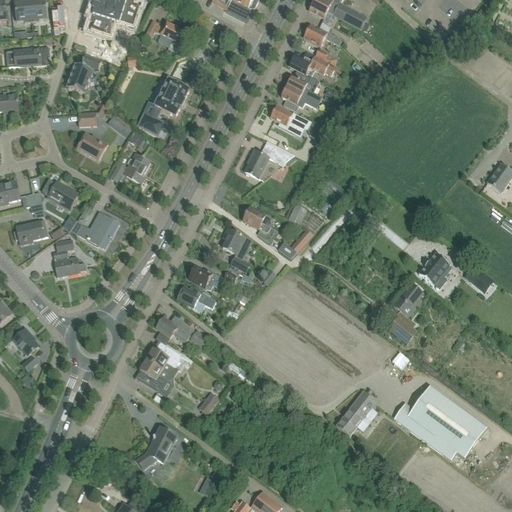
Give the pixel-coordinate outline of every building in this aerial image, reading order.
[(22,0),(23,1),(14,2),(16,24),(25,23),(25,24),(32,24),(29,0),(22,0)] [(29,0),(32,24),(39,23),(39,22),(47,21),(45,0),(29,0)] [(92,11),(89,18),(92,19),(90,25),(90,26),(93,27),(91,32),(91,33),(111,39),(115,26),(120,28),(120,26),(134,30),(140,10),(134,8),(135,6),(134,5),(128,3),(128,1),(125,0),(118,0),(118,1),(114,0),(96,0),(93,11),(92,11)] [(211,0),(226,8),(230,1),(252,12),(253,13),(259,0),(211,0)] [(339,7),(333,4),(324,0),(315,0),(309,13),(324,21),(327,14),(333,18),(341,21),(346,11),(339,8),(339,7)] [(346,11),(341,21),(360,31),(366,19),(340,5),(339,7),(339,8),(346,11)] [(148,32),(146,37),(151,40),(153,37),(155,34),(173,43),(172,46),(171,46),(168,52),(174,55),(177,50),(180,43),(185,34),(167,25),(164,30),(158,27),(159,26),(153,23),(148,32)] [(325,41),(336,46),(339,48),(342,42),(339,40),(327,34),(326,36),(319,32),(310,28),(303,40),(312,45),(320,49),(325,41)] [(136,39),(130,52),(135,55),(142,42),(136,39)] [(7,53),(7,60),(8,70),(49,66),(48,59),(47,50),(7,53)] [(319,51),(316,58),(325,63),(328,56),(319,51)] [(67,90),(77,93),(84,96),(94,71),(98,72),(102,63),(85,57),(82,67),(82,68),(76,66),(67,90)] [(136,58),(127,58),(128,68),(137,67),(136,58)] [(289,67),(290,68),(289,69),(297,72),(306,77),(310,70),(322,77),(324,74),(331,78),(335,70),(315,59),(312,64),(304,59),(302,61),(295,58),(293,63),(291,63),(289,67)] [(390,62),(384,68),(391,74),(397,69),(390,62)] [(289,84),(287,89),(319,105),(322,100),(314,95),(319,85),(310,80),(305,78),(306,77),(297,72),(293,79),(292,78),(291,79),(290,79),(288,83),(289,84)] [(156,109),(151,118),(157,121),(161,112),(175,119),(181,109),(181,110),(185,102),(184,102),(189,92),(168,81),(154,108),(156,109)] [(281,97),(282,98),(281,99),(286,102),(283,108),(296,114),(299,109),(303,110),(305,105),(316,111),(319,105),(287,89),(284,94),(283,94),(281,97)] [(17,96),(7,97),(0,97),(0,113),(8,113),(8,116),(19,115),(17,96)] [(341,109),(347,112),(349,107),(343,104),(341,109)] [(104,107),(98,117),(103,120),(109,110),(104,107)] [(271,119),(270,120),(279,125),(287,129),(285,132),(294,137),(299,128),(307,132),(311,125),(293,115),(292,117),(285,113),(277,109),(274,114),(272,115),(271,118),(271,119)] [(144,115),(138,128),(145,131),(158,137),(164,124),(157,121),(151,118),(144,115)] [(78,117),(78,129),(97,128),(96,116),(78,117)] [(114,119),(108,126),(126,141),(132,133),(114,119)] [(132,136),(127,145),(134,149),(136,145),(134,143),(135,141),(138,135),(135,132),(132,136)] [(138,135),(135,141),(141,145),(145,140),(138,135)] [(99,163),(104,154),(108,146),(97,140),(96,142),(85,136),(77,151),(99,163)] [(258,181),(259,181),(269,160),(284,168),(285,165),(295,157),(276,148),(267,144),(261,156),(254,152),(250,160),(252,161),(245,174),(250,177),(258,181)] [(129,166),(123,176),(124,176),(141,186),(144,181),(142,179),(150,164),(144,161),(145,159),(143,158),(142,160),(139,158),(135,155),(132,161),(130,160),(127,165),(129,166)] [(511,179),(511,174),(501,166),(487,185),(500,195),(511,179)] [(110,180),(117,184),(122,175),(124,172),(117,168),(115,171),(110,180)] [(49,181),(43,191),(51,195),(49,199),(48,200),(47,201),(59,207),(64,210),(69,213),(74,205),(79,197),(57,184),(56,186),(49,181)] [(0,188),(0,204),(8,203),(8,204),(20,201),(16,185),(0,188)] [(43,207),(43,205),(40,195),(34,196),(37,208),(43,207)] [(25,211),(31,209),(36,208),(33,196),(22,199),(25,211)] [(327,205),(322,213),(332,217),(336,209),(327,205)] [(296,206),(288,222),(293,225),(301,209),(296,206)] [(43,207),(31,210),(33,215),(44,213),(43,207)] [(250,210),(243,223),(260,232),(257,236),(268,245),(272,238),(268,236),(271,230),(261,225),(265,217),(259,214),(250,210)] [(102,216),(97,226),(94,224),(91,231),(82,226),(77,236),(101,251),(108,240),(110,241),(119,225),(102,216)] [(17,233),(15,234),(16,240),(19,240),(20,244),(30,242),(32,242),(32,243),(33,243),(44,240),(48,239),(44,222),(40,223),(26,227),(16,229),(17,233)] [(65,232),(55,239),(59,245),(69,238),(65,232)] [(228,240),(223,250),(231,255),(236,257),(239,250),(246,254),(252,243),(244,239),(244,240),(228,232),(225,238),(228,240)] [(284,245),(278,252),(291,262),(296,256),(303,248),(305,246),(299,240),(296,243),(290,251),(284,245)] [(57,255),(53,255),(55,264),(54,264),(57,280),(81,275),(80,274),(86,273),(85,265),(79,266),(78,260),(69,261),(68,259),(69,259),(67,253),(74,252),(73,242),(55,245),(57,255)] [(435,255),(419,276),(433,288),(450,267),(435,255)] [(235,258),(231,266),(246,274),(250,266),(242,262),(235,258)] [(188,282),(197,287),(210,293),(213,288),(219,291),(224,282),(215,277),(206,273),(205,275),(195,270),(188,282)] [(478,271),(468,283),(482,295),(492,283),(478,271)] [(262,283),(267,288),(276,278),(270,273),(261,282),(262,283)] [(224,280),(235,285),(238,279),(227,274),(224,280)] [(398,319),(387,332),(402,343),(412,330),(415,326),(407,320),(414,312),(419,305),(417,304),(423,295),(419,292),(411,286),(393,308),(399,313),(396,317),(398,319)] [(202,314),(205,308),(208,302),(209,301),(184,289),(177,302),(194,311),(194,310),(202,314)] [(0,326),(5,322),(12,316),(5,307),(3,308),(0,304),(0,326)] [(236,315),(243,319),(248,312),(241,307),(236,315)] [(229,313),(226,318),(234,324),(238,319),(229,313)] [(170,325),(164,320),(156,331),(170,342),(174,337),(179,341),(180,340),(185,345),(195,333),(175,318),(170,325)] [(223,327),(228,331),(232,327),(227,323),(223,327)] [(26,331),(18,337),(13,342),(21,351),(28,359),(39,348),(31,338),(32,338),(26,331)] [(197,332),(190,341),(201,350),(208,341),(197,332)] [(120,333),(117,345),(122,346),(126,335),(120,333)] [(178,372),(174,370),(182,358),(162,345),(157,353),(153,351),(147,362),(174,379),(178,372)] [(408,362),(399,354),(392,363),(401,371),(408,362)] [(22,367),(28,373),(37,365),(32,358),(22,367)] [(228,358),(223,364),(228,368),(231,364),(233,361),(228,358)] [(159,395),(164,387),(166,383),(173,380),(174,379),(147,362),(140,373),(144,375),(139,383),(159,395)] [(242,372),(238,377),(243,381),(244,380),(246,382),(249,378),(242,372)] [(28,378),(21,384),(28,392),(35,386),(28,378)] [(465,461),(487,430),(430,388),(413,411),(405,405),(394,421),(451,462),(456,455),(465,461)] [(364,393),(336,428),(344,434),(349,438),(356,429),(363,434),(369,427),(363,421),(372,410),(373,412),(378,405),(372,400),(364,393)] [(213,410),(219,402),(211,396),(205,403),(213,410)] [(167,411),(170,406),(156,397),(153,402),(167,411)] [(207,417),(213,410),(205,403),(199,411),(207,417)] [(240,408),(235,414),(240,417),(244,411),(240,408)] [(163,465),(172,448),(177,439),(160,430),(155,441),(154,440),(153,441),(157,443),(153,450),(151,448),(147,457),(138,463),(143,471),(156,462),(163,465)] [(214,498),(220,486),(211,482),(205,494),(214,498)] [(279,511),(282,509),(263,494),(250,511),(242,505),(239,508),(236,506),(237,505),(236,504),(231,511),(233,511),(279,511)]
